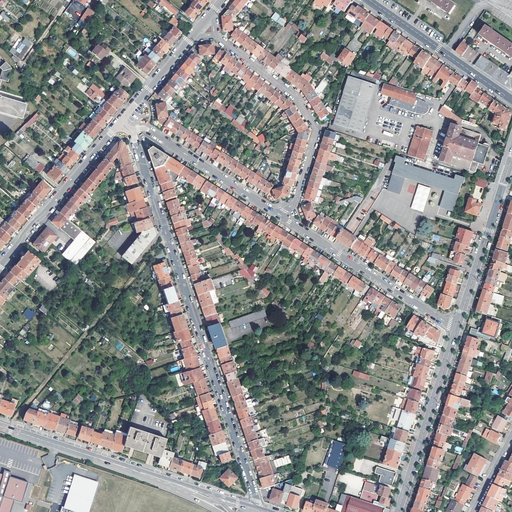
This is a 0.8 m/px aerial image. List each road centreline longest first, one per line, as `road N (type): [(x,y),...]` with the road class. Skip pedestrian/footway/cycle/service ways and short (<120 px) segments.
road 1 (residential): [(131,132),(252,507)]
road 2 (tertiary): [(252,507),(0,424)]
road 3 (residential): [(201,24),(296,97),(317,130),(294,202),(277,213)]
road 4 (track): [(166,236),(12,422)]
road 5 (residential): [(457,327),(277,213)]
road 6 (tertiary): [(398,511),(457,327)]
road 7 (residential): [(0,265),(120,122)]
road 8 (tertiary): [(457,327),(511,155)]
road 9 (tertiary): [(511,99),(369,0)]
road 10 (residential): [(277,213),(150,130),(131,132)]
road 11 (residential): [(120,122),(201,24)]
